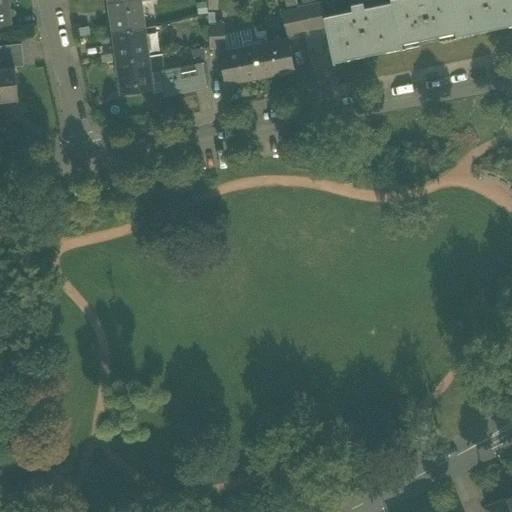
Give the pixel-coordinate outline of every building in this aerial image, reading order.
[(0,0),(0,24),(9,24),(6,0),(0,0)] [(125,0),(109,2),(113,33),(145,28),(140,0),(125,0)] [(278,0),(281,13),(298,10),(297,8),(295,0),(278,0)] [(391,0),(392,2),(401,42),(401,44),(456,32),(456,30),(449,0),(391,0)] [(511,0),(449,0),(456,30),(472,27),(473,32),(509,24),(508,19),(511,18),(511,0)] [(385,45),(401,42),(392,2),(365,8),(363,2),(351,4),(352,11),(325,16),(324,17),(326,27),(332,57),(349,53),(350,58),(386,51),(385,45)] [(322,3),(309,5),(314,29),(326,27),(324,17),(325,16),(322,3)] [(297,8),(298,10),(302,32),(314,29),(309,5),(297,8)] [(286,35),(302,32),(298,10),(281,13),(286,35)] [(209,26),(210,48),(226,47),(224,25),(209,26)] [(113,33),(117,61),(148,57),(145,28),(113,33)] [(287,38),(253,45),(260,78),(294,71),(287,38)] [(0,46),(0,53),(2,69),(15,68),(24,67),(22,44),(0,46)] [(226,85),(260,78),(253,45),(219,52),(226,85)] [(153,90),(152,83),(151,73),(148,57),(117,61),(121,88),(135,86),(136,92),(153,90)] [(203,63),(151,73),(152,83),(161,82),(164,97),(208,88),(203,63)] [(2,69),(0,69),(0,101),(18,100),(15,68),(2,69)] [(487,511),(511,511),(511,496),(485,508),(487,511)]
